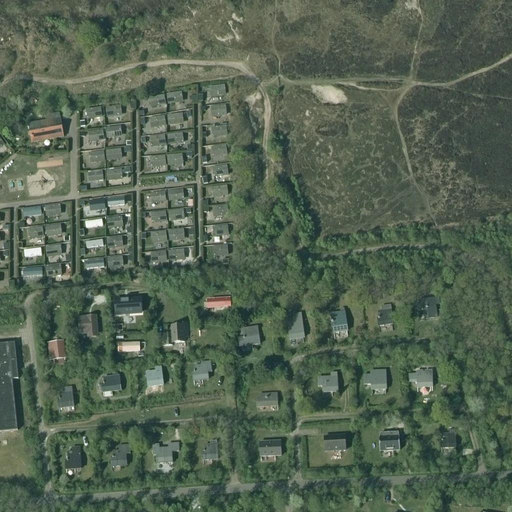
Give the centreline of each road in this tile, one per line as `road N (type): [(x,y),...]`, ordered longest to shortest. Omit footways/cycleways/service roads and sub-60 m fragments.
road 1 (unknown): [(256,82),(267,108),(267,192),(301,251),(448,247),(511,284)]
road 2 (residential): [(161,313),(159,294),(134,284),(26,301),(50,500)]
road 3 (residential): [(296,419),(297,359),(431,340),(448,349),(465,409)]
road 4 (unknown): [(256,82),(237,66),(177,62),(61,83),(13,77),(0,86)]
road 5 (unclassified): [(50,500),(287,486)]
road 6 (unclassified): [(483,476),(299,485)]
road 7 (residential): [(296,419),(465,409)]
